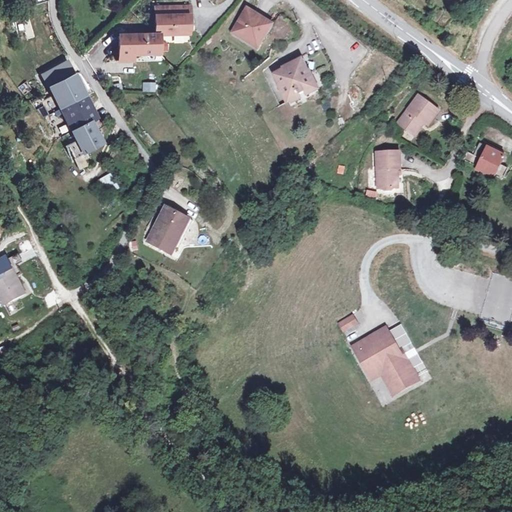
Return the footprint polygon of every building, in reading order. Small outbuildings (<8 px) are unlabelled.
[(153,8),(154,36),(158,36),(183,35),(182,31),(188,30),(188,16),(184,16),(184,7),(153,8)] [(245,8),(229,32),(246,43),(249,38),(258,43),(270,25),(245,8)] [(118,37),(118,56),(134,56),(158,55),(158,36),(154,36),(118,37)] [(249,38),(246,43),(254,49),(258,43),(249,38)] [(304,92),(314,87),(308,74),(303,76),(301,72),(305,69),(301,61),(299,56),(286,62),(287,65),(275,71),(280,82),(283,80),(285,84),(280,87),(286,99),(298,93),(297,89),(302,87),(304,92)] [(67,146),(75,160),(102,144),(90,121),(96,117),(68,66),(42,79),(77,140),(67,146)] [(413,137),(423,124),(427,127),(438,112),(419,97),(397,125),(413,137)] [(52,131),(65,126),(58,110),(45,116),(52,131)] [(480,144),(474,153),(469,150),(465,158),(477,166),(476,169),(493,179),(494,177),(502,180),(506,172),(499,168),(505,158),(480,144)] [(383,191),(385,192),(390,193),(393,192),(395,189),(398,189),(397,171),(400,170),(400,151),(376,153),(378,191),(383,191)] [(111,173),(92,184),(100,198),(119,187),(111,173)] [(376,199),(378,192),(366,189),(364,197),(376,199)] [(149,239),(165,247),(169,238),(176,242),(182,231),(180,229),(187,213),(167,202),(149,239)] [(194,217),(187,213),(180,229),(182,231),(176,242),(169,238),(165,247),(176,253),(194,217)] [(0,266),(0,277),(13,270),(8,262),(0,266)] [(27,295),(13,270),(0,277),(0,293),(7,306),(27,295)] [(511,277),(492,273),(482,317),(509,323),(511,312),(511,277)] [(48,308),(58,304),(54,294),(44,298),(48,308)] [(343,333),(359,324),(353,313),(337,323),(343,333)] [(383,330),(364,340),(368,346),(362,349),(358,343),(347,348),(365,381),(376,377),(388,396),(414,384),(404,363),(401,364),(395,367),(392,362),(398,358),(383,330)] [(368,346),(364,340),(358,343),(362,349),(368,346)] [(395,367),(401,364),(398,358),(392,362),(395,367)]
